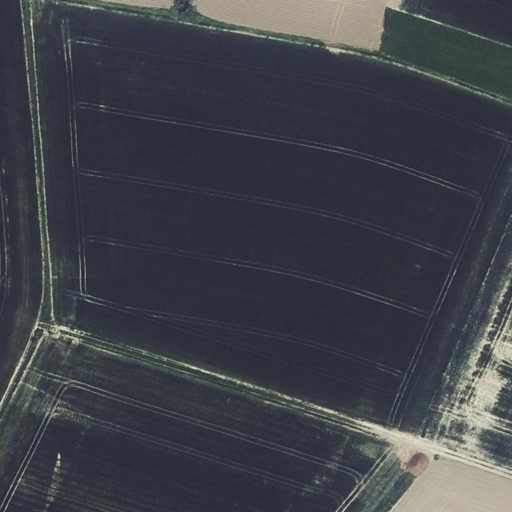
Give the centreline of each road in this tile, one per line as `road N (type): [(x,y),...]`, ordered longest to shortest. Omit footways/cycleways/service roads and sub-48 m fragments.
road 1 (track): [(511,478),(42,324)]
road 2 (track): [(24,4),(42,324),(0,408)]
